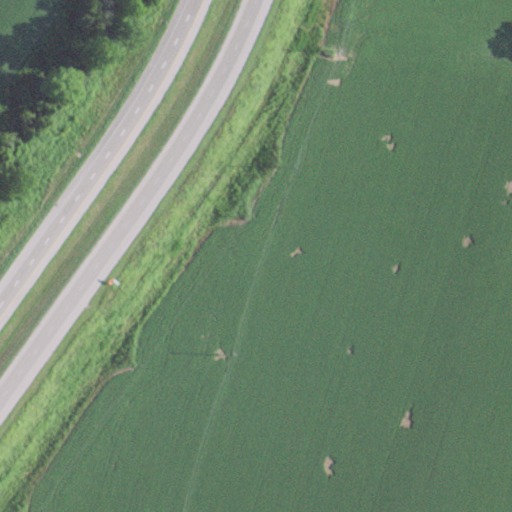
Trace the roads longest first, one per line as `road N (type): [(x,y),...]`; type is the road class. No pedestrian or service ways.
road 1 (trunk): [(0,389),(192,112),(245,0)]
road 2 (trunk): [(186,0),(128,112),(0,294)]
